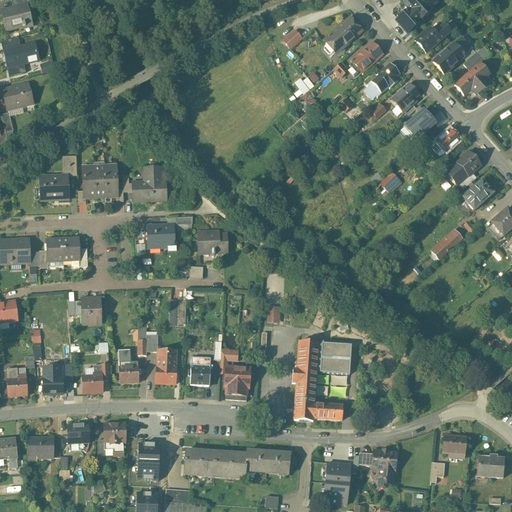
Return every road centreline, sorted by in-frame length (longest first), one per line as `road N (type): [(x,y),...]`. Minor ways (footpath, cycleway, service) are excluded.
road 1 (residential): [(0,416),(175,407),(242,433),(306,439)]
road 2 (residential): [(306,439),(371,439),(463,411),(511,441)]
road 3 (residential): [(468,125),(353,0)]
road 4 (residential): [(0,226),(95,223),(101,286)]
